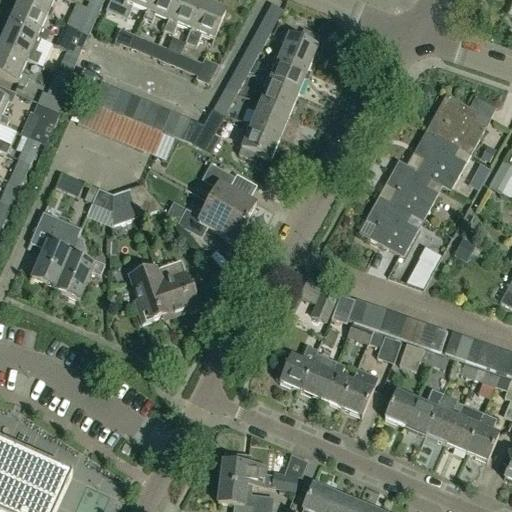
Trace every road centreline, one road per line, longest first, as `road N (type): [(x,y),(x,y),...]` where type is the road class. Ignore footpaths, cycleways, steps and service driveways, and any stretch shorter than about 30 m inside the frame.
road 1 (residential): [(483,511),(206,390)]
road 2 (residential): [(287,254),(412,38)]
road 3 (residential): [(287,254),(511,335)]
road 4 (residential): [(206,390),(241,319),(287,254)]
road 5 (residential): [(144,511),(206,390)]
